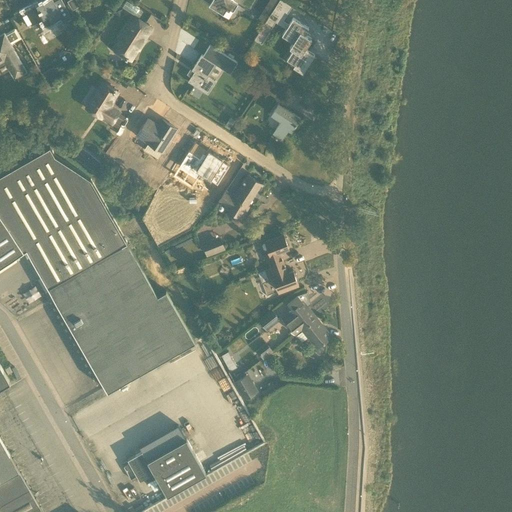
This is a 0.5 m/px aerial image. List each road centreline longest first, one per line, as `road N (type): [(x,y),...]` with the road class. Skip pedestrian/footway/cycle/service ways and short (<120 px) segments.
road 1 (unclassified): [(352,511),(339,189)]
road 2 (residential): [(339,189),(305,188),(163,98),(181,0)]
road 3 (unclassified): [(111,511),(0,320)]
road 4 (unclassified): [(339,189),(360,0)]
